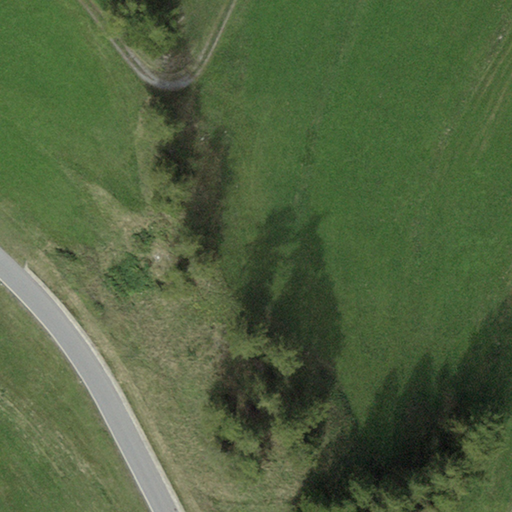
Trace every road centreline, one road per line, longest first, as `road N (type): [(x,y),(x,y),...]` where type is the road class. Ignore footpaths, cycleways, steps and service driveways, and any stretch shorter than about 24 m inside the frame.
road 1 (unclassified): [(165,511),(68,336),(0,262)]
road 2 (track): [(84,0),(160,83),(178,83),(198,66),(232,0)]
